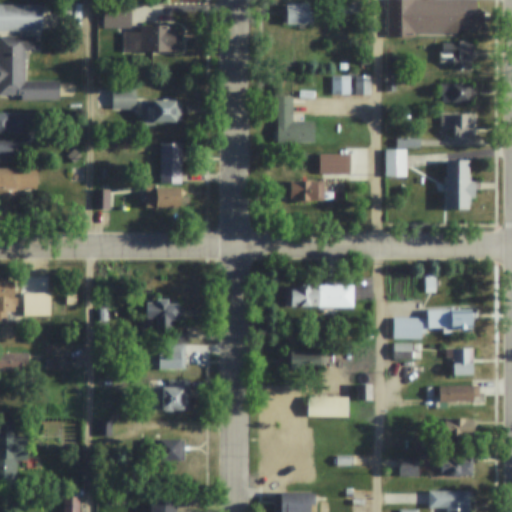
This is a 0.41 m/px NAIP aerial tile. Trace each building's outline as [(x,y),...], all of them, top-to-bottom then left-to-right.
[(414,34),(414,36),(388,36),(387,0),(476,0),(476,11),(483,11),(483,29),(457,29),(457,33),(414,34)] [(58,1),(70,1),(70,17),(58,17),(58,1)] [(343,1),(360,1),(360,13),(343,14),(343,1)] [(131,3),(131,29),(103,29),(103,3),(131,3)] [(311,3),(311,24),(281,24),(281,3),(311,3)] [(0,5),(42,5),(42,18),(0,18),(0,5)] [(181,32),(181,51),(123,51),(123,32),(139,32),(139,26),(173,26),(173,32),(181,32)] [(21,94),(0,94),(0,36),(39,36),(39,49),(23,49),(24,80),(58,80),(58,100),(21,100),(21,94)] [(471,50),(473,50),(473,57),(471,57),(471,68),(452,68),(452,55),(442,55),(441,41),(471,40),(471,50)] [(397,55),(397,75),(395,75),(385,75),(385,56),(397,55)] [(358,56),(369,56),(369,64),(358,64),(358,56)] [(349,75),(350,94),(331,94),(331,75),(349,75)] [(370,75),(370,94),(354,94),(354,75),(370,75)] [(395,75),(385,75),(385,90),(395,90),(395,75)] [(439,83),(470,83),(470,89),(475,89),(475,97),(470,97),(470,103),(439,103),(439,83)] [(135,87),(135,108),(112,108),(112,88),(135,87)] [(313,121),(313,143),(276,143),(276,112),(272,112),(272,96),(291,96),(292,121),(313,121)] [(175,120),(175,122),(154,122),(154,125),(141,125),(141,100),(175,100),(175,102),(181,102),(181,120),(175,120)] [(68,111),(82,111),(82,120),(69,120),(68,111)] [(0,113),(36,113),(35,128),(26,128),(26,133),(0,132),(0,113)] [(470,136),(470,140),(454,140),(454,129),(440,129),(440,116),(446,116),(446,114),(470,114),(470,119),(475,119),(475,136),(470,136)] [(419,138),(419,147),(396,147),(396,138),(419,138)] [(0,140),(14,140),(14,161),(0,161),(0,140)] [(159,144),(181,143),(181,208),(145,208),(145,188),(160,188),(159,144)] [(74,149),(81,156),(73,163),(67,155),(74,149)] [(405,150),(405,175),(385,176),(385,150),(405,150)] [(349,155),(349,173),(318,173),(318,155),(349,155)] [(444,176),(447,176),(447,161),(468,161),(468,181),(474,181),(474,198),(468,198),(468,209),(447,209),(447,184),(444,184),(444,176)] [(0,168),(36,168),(36,189),(16,189),(16,217),(0,217),(0,168)] [(323,181),(323,201),(290,201),(289,181),(323,181)] [(109,190),(109,209),(94,209),(94,190),(109,190)] [(424,284),(435,284),(435,292),(424,292),(424,284)] [(352,285),(353,308),(290,308),(290,307),(284,307),(284,287),(290,287),(290,285),(352,285)] [(17,298),(17,305),(13,305),(13,311),(5,311),(5,324),(0,324),(0,290),(13,290),(13,298),(17,298)] [(49,293),(49,316),(24,316),(24,293),(49,293)] [(76,296),(76,305),(66,305),(66,296),(76,296)] [(156,320),(146,320),(146,304),(156,304),(156,300),(168,300),(168,305),(177,305),(178,321),(170,321),(170,329),(156,329),(156,320)] [(426,317),(426,327),(450,327),(450,329),(472,329),(471,313),(450,313),(450,309),(426,309),(426,317)] [(392,317),(426,317),(426,327),(426,333),(420,333),(420,338),(392,338),(392,317)] [(185,332),(185,342),(163,342),(163,332),(185,332)] [(411,342),(411,358),(393,358),(393,342),(411,342)] [(184,343),(184,370),(150,370),(150,344),(184,343)] [(45,344),(69,344),(69,370),(50,370),(50,355),(45,355),(45,344)] [(447,348),(473,348),(473,375),(453,375),(453,358),(447,359),(447,348)] [(319,350),(319,370),(289,370),(289,350),(319,350)] [(0,353),(20,353),(20,372),(0,372),(0,353)] [(478,385),(478,396),(472,396),(472,401),(442,401),(442,385),(478,385)] [(153,389),(162,389),(162,388),(184,388),(184,389),(188,389),(189,409),(184,409),(184,410),(172,410),(172,412),(162,412),(162,403),(153,403),(153,389)] [(306,397),(347,397),(347,417),(306,417),(306,397)] [(472,418),(472,436),(443,437),(443,418),(472,418)] [(111,420),(111,436),(97,437),(97,420),(111,420)] [(15,436),(26,436),(27,460),(15,460),(15,486),(0,486),(0,422),(15,422),(15,436)] [(298,439),(309,440),(308,451),(274,448),(275,437),(281,438),(282,427),(299,428),(298,439)] [(184,440),(184,461),(158,461),(158,440),(184,440)] [(428,441),(428,449),(415,449),(415,441),(428,441)] [(336,454),(352,454),(352,466),(336,466),(336,454)] [(472,454),(472,475),(441,475),(441,454),(472,454)] [(417,457),(417,475),(399,475),(399,457),(417,457)] [(312,471),(312,480),(279,480),(279,465),(285,465),(285,464),(306,464),(306,471),(312,471)] [(469,491),(469,511),(445,511),(445,507),(428,507),(428,491),(469,491)] [(314,494),(314,503),(309,503),(309,511),(275,511),(275,492),(309,492),(309,494),(314,494)] [(64,511),(64,497),(78,497),(78,511),(64,511)]
